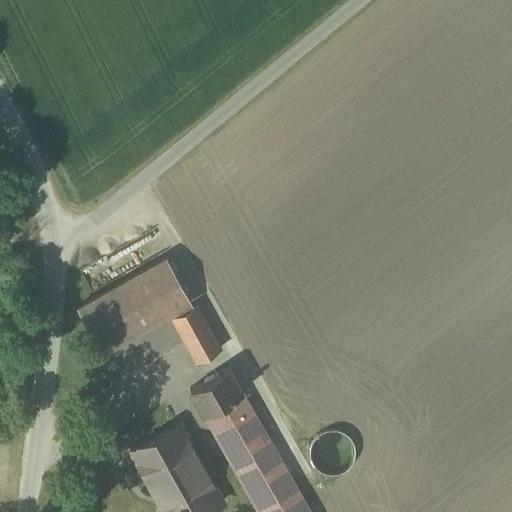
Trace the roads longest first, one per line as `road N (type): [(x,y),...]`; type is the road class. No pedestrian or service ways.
road 1 (unclassified): [(57,250),(367,0)]
road 2 (unclassified): [(27,511),(57,250)]
road 3 (unclassified): [(57,250),(36,175),(0,103)]
